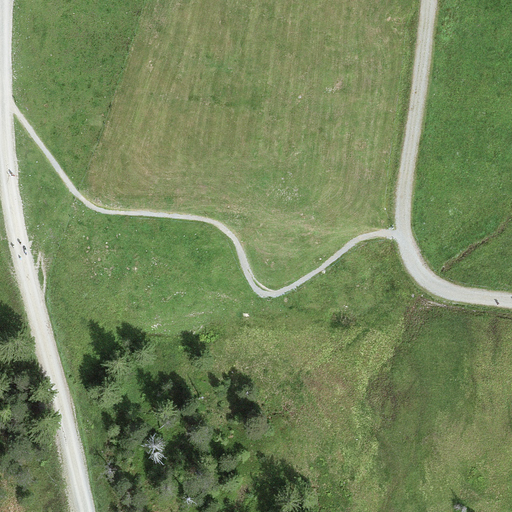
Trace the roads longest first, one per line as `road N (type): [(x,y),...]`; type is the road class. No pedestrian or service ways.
road 1 (track): [(91,511),(16,228),(3,103)]
road 2 (track): [(429,0),(402,234)]
road 3 (track): [(402,234),(414,266),(439,287),(511,301)]
